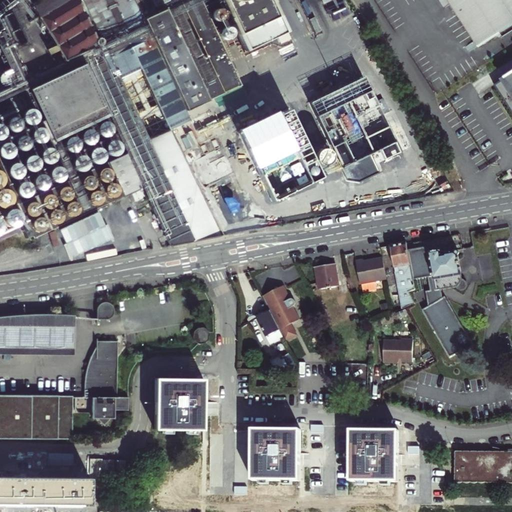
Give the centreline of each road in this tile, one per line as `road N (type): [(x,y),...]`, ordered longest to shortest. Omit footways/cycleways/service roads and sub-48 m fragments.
road 1 (residential): [(228,364),(227,415),(396,415),(457,435),(511,430)]
road 2 (tertiary): [(481,207),(207,256)]
road 3 (unclassified): [(481,207),(470,173),(362,0)]
road 4 (residential): [(141,511),(143,373),(161,363),(228,364)]
road 5 (tertiary): [(207,256),(0,291)]
